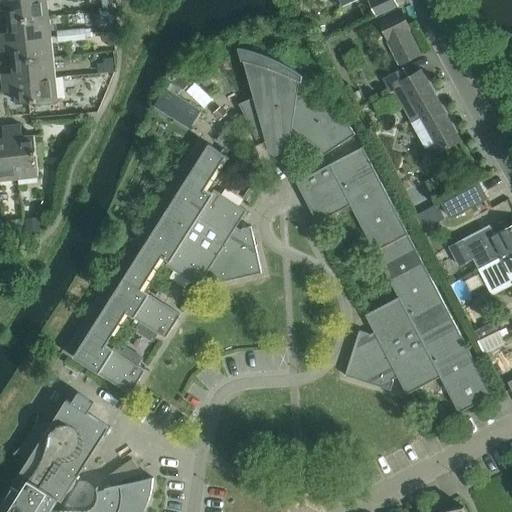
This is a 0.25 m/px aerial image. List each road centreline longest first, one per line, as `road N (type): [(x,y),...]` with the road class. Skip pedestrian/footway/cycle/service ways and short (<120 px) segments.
road 1 (residential): [(511,171),(421,0)]
road 2 (residential): [(347,511),(511,428)]
